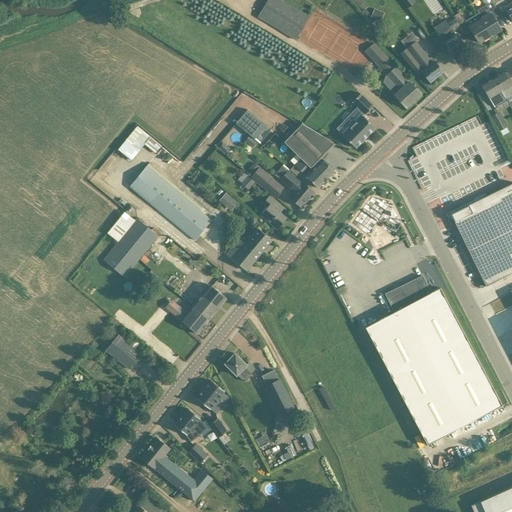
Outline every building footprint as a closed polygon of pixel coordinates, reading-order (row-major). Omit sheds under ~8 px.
[(310,17),(301,12),(282,0),(267,0),(258,16),(296,40),(310,17)] [(501,29),(491,14),(489,9),(494,6),(490,0),(481,0),(486,7),(476,14),(490,36),(501,29)] [(511,0),(490,0),(494,6),(495,6),(500,14),(506,10),(511,19),(511,0)] [(377,20),(380,11),(374,9),(370,17),(377,20)] [(479,43),(490,36),(476,14),(465,21),(460,12),(453,16),(457,21),(466,35),(472,32),(479,43)] [(457,21),(444,29),(438,34),(443,42),(442,42),(452,55),(465,46),(458,36),(463,33),(466,36),(466,35),(457,21)] [(443,72),(437,64),(434,60),(432,62),(416,41),(400,54),(417,76),(422,71),(430,82),(443,72)] [(365,51),(389,77),(388,78),(386,85),(396,96),(406,107),(421,94),(411,83),(412,82),(399,69),(377,45),(374,43),(365,51)] [(502,93),(506,100),(511,110),(511,80),(506,70),(505,70),(505,71),(496,76),(505,92),(502,93)] [(494,108),(506,100),(502,93),(505,92),(496,76),(482,84),(481,85),(494,108)] [(374,110),(361,97),(353,105),(366,118),(374,110)] [(271,130),(266,125),(247,109),(236,123),(254,139),(260,143),(271,130)] [(490,117),(498,132),(508,127),(499,111),(490,117)] [(343,135),(356,148),(356,147),(375,128),(362,115),(362,116),(343,135)] [(284,142),(297,154),(296,154),(312,169),(316,165),(322,159),(321,158),(335,144),(333,142),(302,123),(284,142)] [(157,151),(162,144),(137,125),(126,139),(139,149),(145,142),(157,151)] [(288,126),(283,131),(287,135),(292,130),(288,126)] [(251,145),(255,141),(249,136),(245,141),(251,145)] [(306,176),(318,188),(335,171),(323,159),(322,159),(316,165),(312,169),(296,154),(290,160),(295,164),(290,169),(297,176),(302,172),(306,176)] [(246,172),(251,177),(259,167),(254,162),(246,172)] [(301,207),(307,200),(314,192),(282,165),(274,175),(294,191),(289,197),(301,207)] [(211,220),(147,166),(130,186),(195,240),(211,220)] [(259,167),(251,177),(275,197),(283,188),(259,167)] [(249,189),(254,182),(247,176),(248,176),(244,172),(238,179),(249,189)] [(511,273),(511,183),(450,213),(486,286),(511,273)] [(231,210),(238,202),(226,192),(219,200),(231,210)] [(269,196),(264,203),(261,202),(256,208),(257,211),(277,228),(286,218),(278,211),(281,206),(283,208),(284,208),(269,196)] [(137,217),(122,235),(117,242),(138,260),(159,236),(137,217)] [(272,240),(258,228),(244,244),(231,259),(246,270),(272,240)] [(125,277),(138,260),(117,242),(103,259),(125,277)] [(394,312),(365,327),(427,444),(502,405),(440,288),(430,293),(422,276),(385,293),(394,312)] [(210,284),(193,305),(209,319),(226,298),(210,284)] [(197,334),(209,319),(193,305),(187,312),(181,307),(174,315),(197,334)] [(141,353),(134,347),(118,334),(105,350),(129,369),(141,353)] [(225,363),(243,381),(251,374),(255,369),(248,362),(246,364),(235,353),(225,363)] [(262,376),(267,385),(279,379),(274,370),(262,376)] [(279,415),(294,408),(280,379),(279,379),(267,385),(265,386),(279,415)] [(196,398),(210,409),(210,408),(216,413),(222,407),(221,401),(218,399),(224,391),(211,380),(196,398)] [(195,428),(203,422),(204,421),(188,408),(174,425),(186,434),(185,435),(191,441),(200,434),(195,428)] [(209,425),(218,437),(227,431),(218,418),(209,425)] [(310,450),(314,448),(303,426),(298,428),(310,450)] [(164,454),(169,447),(157,437),(141,457),(194,500),(212,478),(202,470),(193,481),(166,459),(167,457),(164,454)] [(261,437),(256,440),(259,446),(264,443),(261,437)] [(200,463),(208,455),(196,443),(188,451),(200,463)] [(288,452),(280,456),(282,462),(295,455),(289,445),(285,447),(288,452)] [(218,470),(210,463),(205,468),(213,475),(218,470)] [(511,511),(511,486),(480,501),(484,511),(511,511)] [(149,511),(153,507),(148,503),(153,496),(149,492),(139,506),(136,504),(130,511),(149,511)] [(286,511),(289,510),(284,503),(276,509),(277,511),(286,511)]
